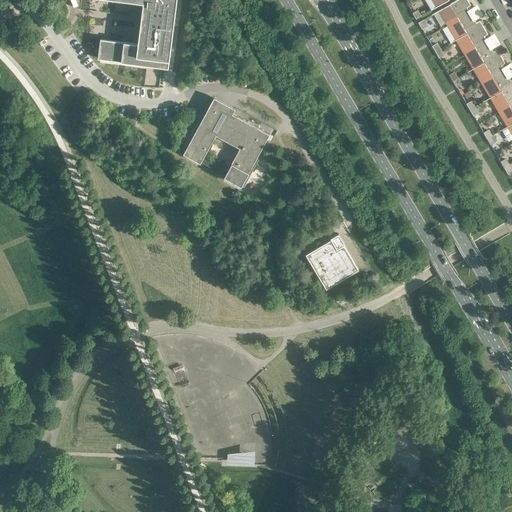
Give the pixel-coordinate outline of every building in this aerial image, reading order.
[(130,0),(143,2),(138,44),(100,39),(98,58),(168,67),(176,0),(130,0)] [(456,0),(438,11),(445,23),(456,16),(460,22),(471,15),(467,7),(470,5),(467,0),(456,0)] [(476,23),(471,15),(460,22),(456,16),(445,23),(456,40),(482,24),(480,20),(476,23)] [(488,34),(482,24),(456,40),(463,52),(473,45),(477,51),(488,44),(484,36),(488,34)] [(493,52),(488,44),(477,51),(473,45),(463,52),(473,69),(499,53),(497,49),(493,52)] [(505,63),(499,53),(473,69),(480,80),(491,74),(494,80),(506,73),(501,65),(505,63)] [(511,79),(510,80),(506,73),(494,80),(491,74),(480,80),(490,98),(511,84),(511,79)] [(511,84),(490,98),(497,109),(508,103),(511,109),(511,108),(511,84)] [(214,97),(211,102),(210,101),(210,102),(211,103),(183,154),(200,163),(216,134),(240,148),(224,176),(241,186),(269,134),(232,114),(235,109),(214,97)] [(511,108),(511,109),(508,103),(497,109),(507,127),(511,123),(511,108)] [(345,244),(338,234),(330,238),(331,240),(305,255),(326,289),(358,270),(344,245),(345,244)]
